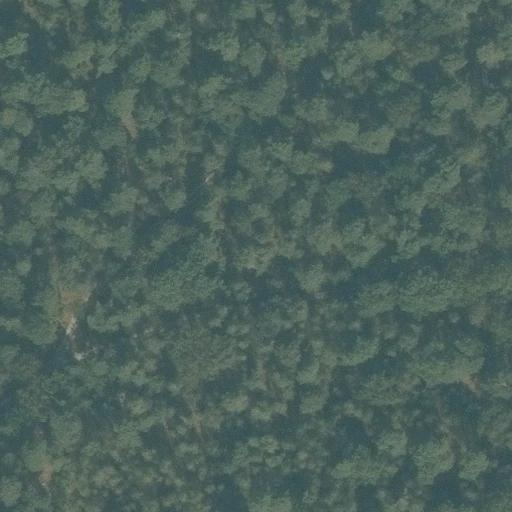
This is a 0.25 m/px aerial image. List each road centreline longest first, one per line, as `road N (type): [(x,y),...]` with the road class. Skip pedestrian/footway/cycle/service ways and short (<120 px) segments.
road 1 (track): [(372,0),(269,124),(173,208),(100,287),(61,361)]
road 2 (track): [(61,361),(212,315),(511,255)]
